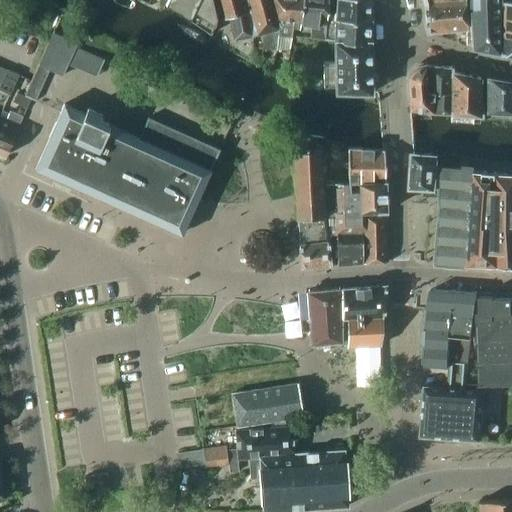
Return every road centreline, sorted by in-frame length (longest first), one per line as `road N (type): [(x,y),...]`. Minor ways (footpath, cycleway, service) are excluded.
road 1 (residential): [(397,45),(402,276),(394,494)]
road 2 (tertiary): [(0,223),(42,511)]
